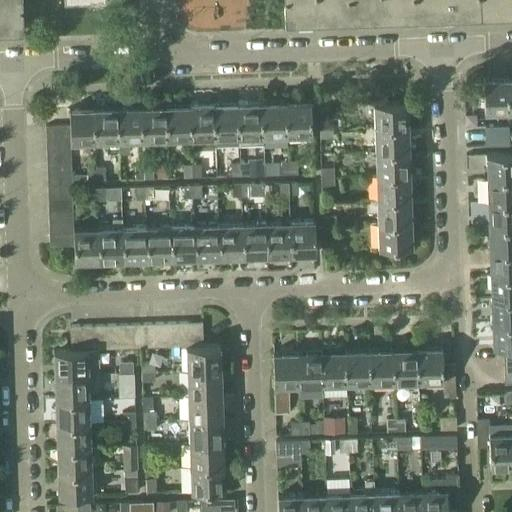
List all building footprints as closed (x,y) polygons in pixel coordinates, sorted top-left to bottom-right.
[(0,0),(0,27),(23,26),(21,0),(0,0)] [(349,16),(348,0),(283,0),(284,18),(349,16)] [(414,14),(413,0),(348,0),(349,16),(414,14)] [(480,12),(479,0),(413,0),(414,14),(480,12)] [(511,11),(511,0),(479,0),(480,12),(511,11)] [(508,111),(506,76),(482,77),(484,112),(508,111)] [(330,95),(319,96),(319,113),(331,112),(330,95)] [(310,133),(309,99),(285,100),(286,134),(310,133)] [(286,134),(285,100),(261,101),(262,135),(286,134)] [(262,135),(261,101),(237,102),(238,143),(262,142),(262,135)] [(408,125),(407,101),(372,102),(373,126),(408,125)] [(214,136),(213,102),(188,103),(190,137),(214,136)] [(238,143),(237,102),(213,102),(214,136),(214,143),(238,143)] [(190,137),(188,103),(164,104),(166,138),(190,137)] [(166,138),(164,104),(140,105),(141,138),(166,138)] [(140,105),(116,106),(117,139),(118,150),(128,150),(127,139),(141,138),(140,105)] [(93,140),(92,106),(69,107),(69,123),(69,136),(70,141),(93,140)] [(117,139),(116,106),(92,106),(93,140),(117,139)] [(332,127),(332,119),(318,120),(318,128),(332,127)] [(69,136),(69,123),(45,124),(46,137),(69,136)] [(485,145),(509,144),(508,124),(484,125),(485,145)] [(409,150),(408,125),(373,126),(374,151),(409,150)] [(333,135),(332,127),(318,128),(319,136),(333,135)] [(70,147),(70,141),(69,136),(46,137),(46,148),(70,147)] [(70,160),(70,147),(46,148),(46,161),(70,160)] [(410,173),(409,150),(374,151),(375,174),(410,173)] [(511,176),(511,152),(485,153),(486,177),(511,176)] [(247,161),(239,161),(239,173),(248,173),(261,173),(260,159),(247,160),(247,161)] [(71,172),(70,160),(46,161),(47,173),(71,172)] [(287,172),(287,160),(278,160),(278,172),(287,172)] [(296,171),(295,160),(287,160),(287,172),(296,171)] [(239,173),(239,161),(230,162),(230,174),(239,173)] [(191,175),(190,163),(182,163),(182,175),(191,175)] [(200,175),(199,163),(190,163),(191,175),(200,175)] [(142,176),(142,164),(133,165),(134,177),(142,176)] [(151,176),(151,164),(142,164),(142,176),(151,176)] [(95,178),(94,166),(86,166),(86,178),(95,178)] [(103,178),(103,166),(94,166),(95,178),(103,178)] [(334,176),(334,166),(320,166),(320,176),(334,176)] [(71,184),(71,172),(47,173),(47,185),(71,184)] [(410,198),(410,173),(375,174),(375,199),(410,198)] [(334,184),(334,176),(320,176),(320,184),(334,184)] [(511,200),(511,176),(486,177),(487,202),(511,200)] [(296,192),(296,180),(287,181),(288,193),(296,192)] [(288,193),(287,181),(278,181),(279,193),(288,193)] [(240,194),(239,182),(230,182),(231,194),(240,194)] [(248,194),(248,182),(239,182),(240,194),(248,194)] [(200,195),(200,183),(191,184),(191,196),(200,195)] [(71,195),(71,184),(47,185),(47,197),(71,195)] [(191,196),(191,184),(182,184),(183,196),(191,196)] [(143,197),(143,185),(134,185),(134,197),(143,197)] [(152,197),(152,185),(143,185),(143,197),(152,197)] [(104,198),(104,186),(95,187),(95,199),(104,198)] [(95,199),(95,187),(86,187),(87,199),(95,199)] [(72,208),(71,195),(47,197),(48,209),(72,208)] [(411,222),(410,198),(375,199),(376,223),(411,222)] [(511,224),(511,200),(487,202),(487,226),(511,224)] [(72,220),(72,208),(48,209),(48,221),(72,220)] [(335,214),(321,215),(321,224),(335,224),(335,214)] [(314,252),(313,218),(288,219),(290,253),(314,252)] [(266,254),(265,219),(240,220),(241,255),(266,254)] [(290,253),(288,219),(265,219),(266,254),(290,253)] [(73,232),(72,225),(72,220),(48,221),(49,233),(73,232)] [(241,255),(240,220),(217,221),(218,256),(241,255)] [(218,256),(217,221),(192,222),(193,256),(218,256)] [(169,257),(168,222),(144,223),(145,258),(169,257)] [(193,256),(192,222),(168,222),(169,257),(193,256)] [(412,245),(411,222),(376,223),(377,247),(412,245)] [(145,258),(144,223),(120,224),(121,259),(145,258)] [(121,259),(120,224),(96,225),(97,259),(121,259)] [(336,233),(335,224),(321,224),(322,233),(336,233)] [(511,224),(487,226),(488,250),(511,249),(511,224)] [(97,259),(96,225),(72,225),(73,232),(73,243),(73,260),(97,259)] [(73,243),(73,232),(49,233),(49,244),(73,243)] [(511,273),(511,249),(488,250),(489,274),(511,273)] [(511,273),(489,274),(490,298),(511,297),(511,273)] [(511,321),(511,297),(490,298),(490,323),(511,321)] [(189,345),(188,320),(176,321),(177,345),(184,345),(189,345)] [(202,344),(201,320),(188,320),(189,345),(202,344)] [(165,346),(164,321),(152,322),(153,346),(165,346)] [(177,345),(176,321),(164,321),(165,346),(177,345)] [(511,346),(511,321),(490,323),(491,347),(502,347),(511,346)] [(129,347),(128,322),(117,323),(118,347),(129,347)] [(142,346),(141,322),(128,322),(129,347),(142,346)] [(153,346),(152,322),(141,322),(142,346),(153,346)] [(106,348),(105,323),(93,324),(94,348),(98,348),(106,348)] [(118,347),(117,323),(105,323),(106,348),(118,347)] [(82,348),(81,324),(69,324),(70,349),(82,348)] [(94,348),(93,324),(81,324),(82,348),(94,348)] [(220,368),(219,344),(202,344),(189,345),(184,345),(185,369),(220,368)] [(454,396),(453,363),(441,363),(441,345),(417,346),(418,381),(442,380),(443,396),(454,396)] [(418,381),(417,346),(393,347),(394,381),(418,381)] [(511,357),(511,346),(502,347),(503,358),(511,357)] [(394,381),(393,347),(369,348),(370,382),(394,381)] [(82,348),(70,349),(52,349),(53,375),(87,373),(99,373),(98,348),(94,348),(82,348)] [(346,383),(345,348),(321,349),(322,384),(346,383)] [(370,382),(369,348),(345,348),(346,383),(370,382)] [(322,384),(321,349),(296,350),(298,385),(322,384)] [(298,385),(296,350),(271,351),(273,411),(288,411),(287,385),(298,385)] [(511,370),(511,357),(503,358),(503,371),(511,370)] [(154,371),(153,362),(141,362),(142,371),(154,371)] [(133,372),(133,363),(121,363),(121,372),(133,372)] [(221,393),(220,368),(185,369),(186,395),(221,393)] [(511,382),(511,370),(503,371),(503,382),(511,382)] [(154,380),(154,371),(142,371),(142,380),(154,380)] [(134,396),(133,372),(121,372),(122,397),(134,396)] [(88,398),(87,373),(53,375),(54,399),(88,398)] [(504,389),(502,389),(502,401),(504,401),(510,401),(510,389),(504,389)] [(222,417),(221,393),(186,395),(187,418),(222,417)] [(135,420),(134,396),(122,397),(123,421),(135,420)] [(89,422),(88,398),(54,399),(55,423),(89,422)] [(155,419),(155,411),(143,411),(143,420),(155,419)] [(404,428),(404,415),(395,416),(395,428),(404,428)] [(341,431),(341,416),(323,417),(323,421),(324,431),(341,431)] [(395,428),(395,416),(386,416),(386,429),(395,428)] [(455,426),(455,416),(439,416),(439,427),(455,426)] [(223,441),(222,417),(187,418),(188,442),(223,441)] [(356,430),(355,417),(347,417),(347,430),(356,430)] [(307,418),(299,419),(299,432),(308,431),(324,431),(323,421),(308,422),(307,418)] [(487,418),(475,418),(476,446),(477,446),(488,446),(489,466),(511,465),(511,442),(511,431),(511,422),(487,423),(487,418)] [(155,428),(155,419),(143,420),(143,429),(155,428)] [(299,432),(299,419),(282,419),(282,432),(299,432)] [(135,429),(135,420),(123,421),(123,429),(135,429)] [(90,445),(89,422),(55,423),(55,446),(90,445)] [(456,444),(456,434),(440,434),(440,445),(456,444)] [(410,446),(409,435),(395,436),(396,446),(410,446)] [(396,446),(395,436),(387,436),(387,447),(396,446)] [(348,450),(347,437),(338,437),(339,450),(348,450)] [(356,450),(356,437),(347,437),(348,450),(356,450)] [(308,451),(308,438),(299,439),(300,452),(308,451)] [(333,438),(323,438),(324,450),(334,450),(333,438)] [(300,452),(299,439),(274,440),(274,452),(300,452)] [(223,464),(223,441),(188,442),(188,466),(223,464)] [(136,467),(136,444),(124,444),(124,468),(136,467)] [(90,469),(90,445),(55,446),(56,470),(90,469)] [(156,467),(156,458),(144,458),(144,467),(156,467)] [(224,489),(223,464),(188,466),(189,490),(224,489)] [(137,476),(136,467),(124,468),(125,477),(137,476)] [(157,476),(156,467),(144,467),(145,476),(157,476)] [(91,493),(90,469),(56,470),(57,494),(91,493)] [(445,476),(420,477),(421,488),(421,511),(446,511),(446,501),(458,500),(457,473),(445,473),(445,476)] [(349,511),(349,490),(348,476),(325,477),(325,491),(325,511),(349,511)] [(374,511),(373,489),(373,479),(364,479),(364,489),(349,490),(349,511),(374,511)] [(397,511),(397,488),(373,489),(374,511),(397,511)] [(421,511),(421,488),(397,488),(397,511),(421,511)] [(325,511),(325,491),(301,492),(301,511),(325,511)] [(301,511),(301,492),(276,492),(276,511),(301,511)] [(185,498),(176,498),(176,511),(185,511),(185,498)] [(233,498),(221,499),(222,508),(233,508),(233,498)] [(169,511),(169,500),(155,500),(155,511),(169,511)] [(127,511),(127,501),(119,501),(119,511),(127,511)] [(136,511),(136,501),(127,501),(127,511),(136,511)] [(88,511),(88,502),(55,503),(55,511),(88,511)]
